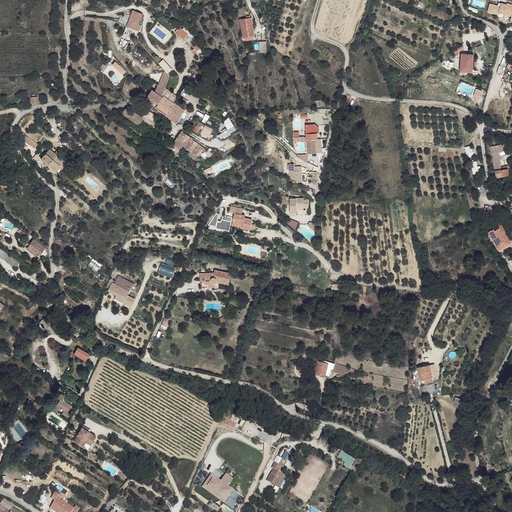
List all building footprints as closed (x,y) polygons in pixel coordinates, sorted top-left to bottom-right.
[(511,16),(511,8),(500,5),(497,11),(500,11),(499,15),(511,19),(511,16)] [(137,16),(132,14),(126,27),(132,29),(135,22),(137,16)] [(251,16),(244,17),(246,27),(253,26),(253,24),(252,20),(251,16)] [(176,32),(189,43),(194,37),(181,26),(176,32)] [(253,26),(246,27),(248,35),(255,34),(253,26)] [(473,54),(461,54),(460,72),(472,72),(473,54)] [(167,76),(162,70),(156,90),(161,95),(163,90),(167,76)] [(175,100),(163,90),(161,95),(163,97),(174,104),(175,100)] [(155,93),(152,91),(145,99),(156,108),(163,97),(161,95),(161,98),(155,93)] [(39,95),(30,96),(30,103),(40,103),(39,95)] [(174,104),(163,97),(156,108),(166,116),(174,104)] [(175,105),(174,104),(166,116),(168,116),(173,120),(176,122),(184,111),(177,105),(175,105)] [(127,107),(123,114),(134,122),(139,116),(127,107)] [(152,114),(148,110),(144,114),(150,120),(154,116),(152,114)] [(223,120),(227,128),(217,134),(220,138),(236,129),(229,117),(223,120)] [(209,138),(213,127),(196,121),(193,132),(209,138)] [(313,123),(303,124),(305,136),(305,139),(305,140),(306,153),(315,152),(314,139),(316,138),(315,132),(314,132),(313,123)] [(188,136),(182,131),(177,136),(185,143),(189,139),(190,138),(188,136)] [(31,138),(25,135),(23,139),(28,143),(31,138)] [(185,143),(177,136),(175,139),(170,146),(177,153),(179,151),(180,149),(182,146),(185,143)] [(204,149),(189,139),(185,143),(182,146),(184,147),(181,151),(191,159),(194,155),(198,158),(204,150),(204,149)] [(508,144),(491,146),(494,165),(501,165),(499,153),(508,149),(508,144)] [(471,145),(464,147),(467,158),(474,156),(471,145)] [(64,160),(50,149),(41,159),(55,171),(64,160)] [(294,167),(288,167),(288,173),(290,173),(290,180),(297,185),(302,184),(302,169),(294,170),(294,167)] [(302,202),(290,202),(290,214),(297,216),(297,213),(297,210),(302,210),(302,202)] [(485,204),(483,213),(491,215),(493,206),(485,204)] [(220,215),(212,213),(210,229),(229,231),(231,216),(220,215)] [(245,217),(235,215),(233,228),(243,230),(242,231),(254,233),(255,228),(252,227),(252,221),(245,219),(245,217)] [(506,228),(502,219),(496,223),(497,226),(491,228),(491,227),(486,230),(496,248),(510,242),(504,229),(506,228)] [(45,248),(33,239),(26,249),(35,255),(37,253),(40,255),(45,248)] [(19,265),(0,249),(0,257),(15,269),(19,265)] [(157,272),(172,277),(175,268),(160,263),(157,272)] [(217,285),(229,287),(232,276),(215,272),(213,275),(200,275),(201,280),(201,290),(215,289),(215,286),(217,285)] [(123,289),(112,283),(109,290),(120,297),(123,289)] [(129,291),(123,289),(120,297),(125,299),(129,291)] [(81,348),(78,352),(87,357),(89,354),(81,348)] [(328,363),(320,361),(317,373),(325,375),(328,363)] [(354,369),(331,363),(330,371),(342,374),(343,372),(353,374),(354,369)] [(428,364),(417,366),(420,379),(432,377),(428,364)] [(56,398),(58,399),(53,410),(51,413),(59,417),(60,415),(57,413),(58,411),(59,408),(64,411),(62,414),(67,417),(69,413),(67,412),(70,405),(63,400),(65,396),(59,392),(56,398)] [(83,430),(75,443),(82,448),(85,443),(84,442),(85,440),(92,444),(94,441),(95,442),(97,438),(91,434),(90,435),(83,430)] [(92,447),(95,442),(94,441),(92,444),(86,441),(85,440),(84,442),(85,443),(82,448),(84,449),(87,444),(92,447)] [(343,466),(350,468),(354,458),(341,454),(339,459),(344,461),(343,466)] [(278,456),(274,463),(280,467),(284,462),(279,458),(280,457),(278,456)] [(284,465),(292,469),(294,464),(287,460),(284,465)] [(280,467),(274,463),(271,469),(273,470),(266,482),(276,488),(280,480),(282,481),(284,477),(277,473),(280,467)] [(219,486),(221,483),(219,482),(210,475),(201,488),(223,503),(225,500),(206,487),(211,481),(219,486)] [(206,487),(225,500),(231,491),(226,487),(232,480),(224,475),(219,482),(221,483),(219,486),(211,481),(206,487)] [(57,500),(53,497),(52,499),(54,501),(51,510),(53,511),(60,511),(65,505),(57,500)]
